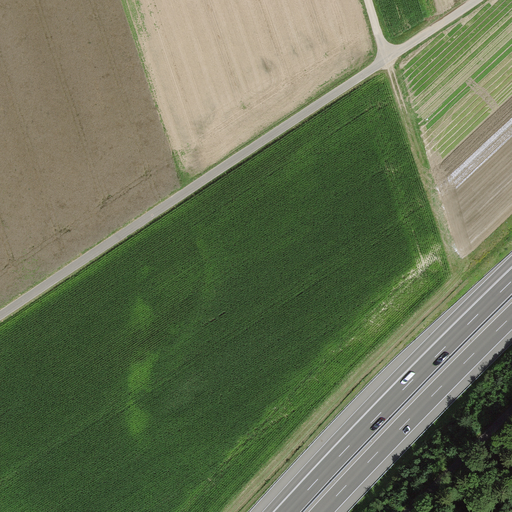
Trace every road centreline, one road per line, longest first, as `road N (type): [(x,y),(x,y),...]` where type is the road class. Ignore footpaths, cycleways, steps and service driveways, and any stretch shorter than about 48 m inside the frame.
road 1 (track): [(0,316),(476,0)]
road 2 (motorway): [(511,280),(287,511)]
road 3 (motorway): [(321,511),(511,315)]
road 4 (unclassified): [(511,408),(412,511)]
